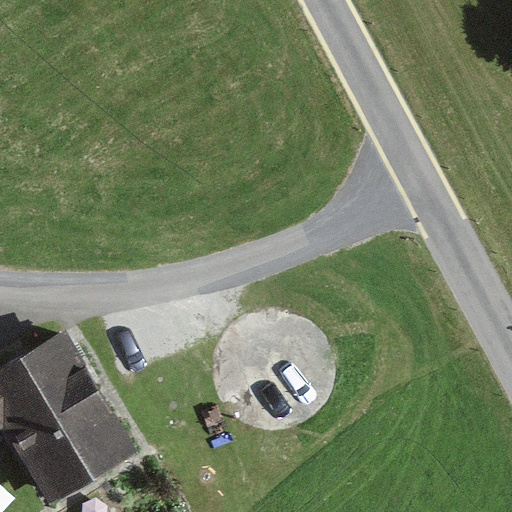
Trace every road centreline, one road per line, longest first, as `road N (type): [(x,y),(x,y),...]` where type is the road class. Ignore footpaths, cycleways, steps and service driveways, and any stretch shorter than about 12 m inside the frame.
road 1 (track): [(0,291),(135,294),(246,266),(417,184)]
road 2 (unclassified): [(511,360),(317,0)]
